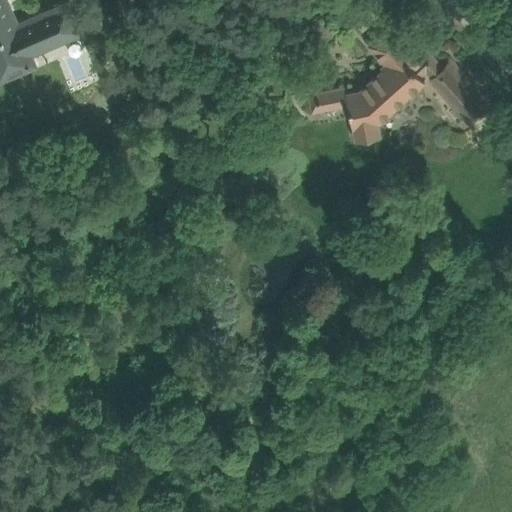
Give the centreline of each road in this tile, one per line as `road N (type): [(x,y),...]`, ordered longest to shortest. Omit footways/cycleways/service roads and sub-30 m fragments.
road 1 (track): [(254,511),(395,390),(511,249)]
road 2 (track): [(0,334),(138,511)]
